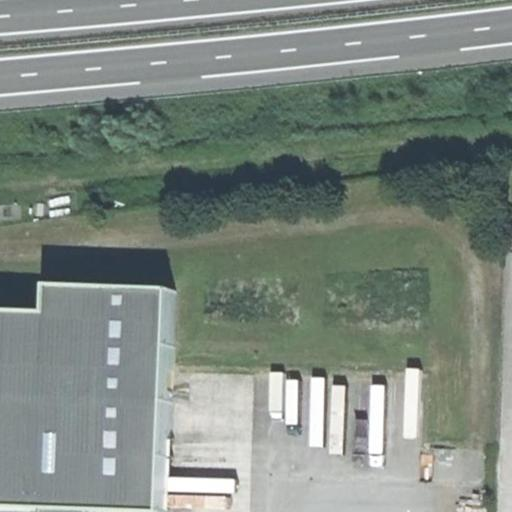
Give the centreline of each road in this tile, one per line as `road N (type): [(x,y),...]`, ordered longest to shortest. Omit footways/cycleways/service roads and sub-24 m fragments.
road 1 (motorway): [(0,77),(511,26)]
road 2 (motorway): [(186,0),(0,17)]
